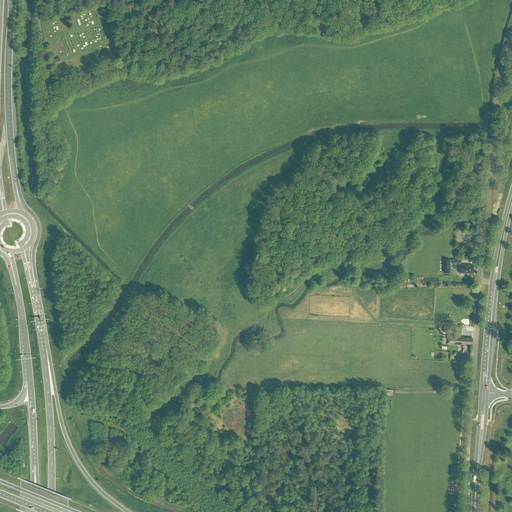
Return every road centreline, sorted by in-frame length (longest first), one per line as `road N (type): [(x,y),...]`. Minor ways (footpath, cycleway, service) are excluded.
road 1 (unclassified): [(494,134),(464,511)]
road 2 (trunk): [(127,511),(73,454),(44,350)]
road 3 (primary): [(14,171),(12,0)]
road 4 (primary): [(51,510),(44,350)]
road 5 (primary): [(34,290),(39,228),(14,171)]
